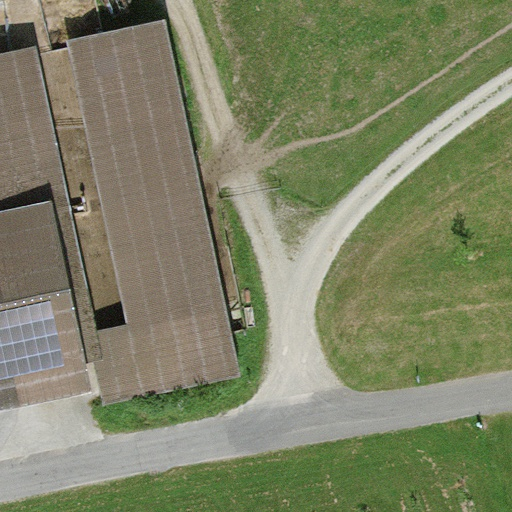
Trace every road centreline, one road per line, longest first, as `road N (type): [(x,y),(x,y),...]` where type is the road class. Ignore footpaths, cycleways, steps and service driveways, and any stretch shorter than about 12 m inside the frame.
road 1 (unclassified): [(0,493),(511,396)]
road 2 (track): [(511,91),(330,227),(295,334),(315,430)]
